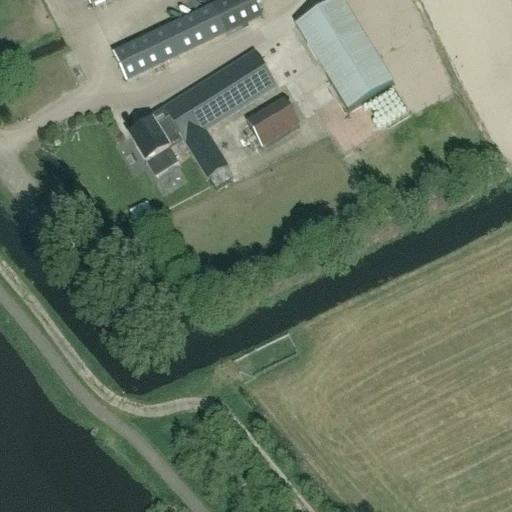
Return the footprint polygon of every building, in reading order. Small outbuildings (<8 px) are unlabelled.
[(85,0),(90,9),(108,0),(85,0)] [(250,0),(230,0),(212,9),(112,56),(125,84),(224,38),(261,20),(254,6),(250,0)] [(392,86),(340,1),(295,28),(347,113),(392,86)] [(152,124),(129,139),(145,166),(147,165),(156,178),(176,165),(177,167),(178,166),(169,151),(182,142),(207,182),(208,181),(226,170),(227,169),(205,134),(276,89),(254,54),(163,111),(163,112),(150,121),(152,124)] [(284,102),(246,124),(262,151),(300,128),(284,102)]
